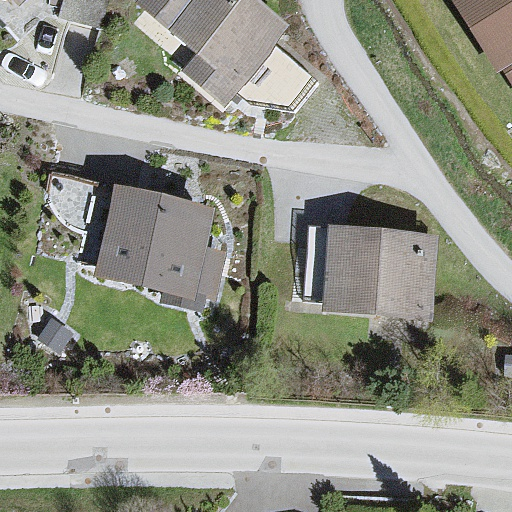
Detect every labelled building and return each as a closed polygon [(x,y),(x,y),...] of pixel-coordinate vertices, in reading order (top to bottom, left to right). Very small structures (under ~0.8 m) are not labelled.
[(42,0),(0,0),(0,4),(19,22),(42,0)] [(156,0),(145,19),(198,63),(186,83),(231,115),(295,33),(255,0),(156,0)] [(511,0),(453,0),(511,94),(511,0)] [(236,227),(122,192),(90,281),(219,310),(236,227)] [(448,245),(339,228),(325,309),(433,327),(448,245)]
